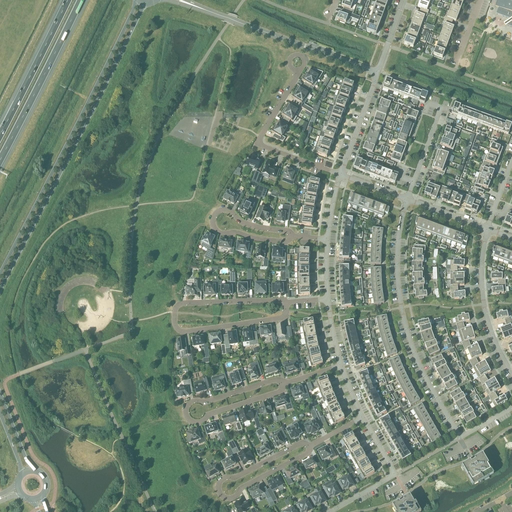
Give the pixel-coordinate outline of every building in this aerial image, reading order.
[(354,4),(353,4),(344,0),(342,6),(345,8),(343,11),(351,14),(354,4)] [(461,9),(463,2),(456,0),(453,0),(451,5),(461,9)] [(511,0),(498,0),(496,7),(498,8),(496,14),(511,19),(511,21),(506,25),(511,27),(511,0)] [(427,10),(429,4),(420,1),(418,7),(421,8),(420,11),(428,14),(429,11),(427,10)] [(385,11),(386,7),(375,2),(373,7),(385,11)] [(458,15),(461,9),(451,5),(449,11),(458,15)] [(383,16),(385,11),(373,7),(372,11),(373,12),(383,16)] [(351,14),(343,11),(342,11),(341,14),(340,14),(339,15),(338,15),(337,20),(340,21),(340,22),(345,24),(345,23),(346,23),(348,17),(350,17),(353,18),(354,15),(351,14)] [(426,17),(428,14),(420,11),(419,14),(416,13),(413,19),(422,23),(425,16),(426,17)] [(456,21),(458,15),(449,11),(447,18),(445,17),(444,20),(452,23),(453,20),(456,21)] [(381,20),(383,16),(373,12),(371,16),(381,20)] [(380,25),(381,20),(371,16),(370,21),(380,25)] [(420,29),(422,23),(413,19),(411,25),(420,29)] [(451,26),(452,23),(444,20),(443,23),(445,24),(442,30),(452,33),(454,27),(451,26)] [(378,29),(380,25),(370,21),(368,26),(378,29)] [(482,21),(479,31),(499,36),(502,26),(482,21)] [(418,35),(420,29),(411,25),(409,31),(418,35)] [(376,34),(378,29),(368,26),(366,31),(367,31),(367,32),(370,33),(370,32),(376,34)] [(449,39),(452,33),(442,30),(440,36),(449,39)] [(416,41),(418,35),(409,31),(406,38),(416,41)] [(447,46),(449,39),(440,36),(438,42),(447,46)] [(413,47),(416,41),(406,38),(404,44),(413,47)] [(445,52),(447,46),(438,42),(436,48),(445,52)] [(442,58),(445,52),(436,48),(433,55),(442,58)] [(305,76),(315,81),(317,78),(319,79),(323,73),(313,69),(312,72),(308,70),(305,76)] [(315,81),(305,76),(302,81),(305,83),(303,86),(309,89),(311,86),(314,88),(317,83),(315,81)] [(388,90),(392,81),(386,79),(383,88),(388,90)] [(341,86),(353,91),(354,87),(353,87),(354,85),(343,81),(341,86)] [(394,92),(397,83),(392,81),(388,90),(394,92)] [(399,94),(402,85),(397,83),(394,92),(399,94)] [(404,96),(407,87),(402,85),(399,94),(404,96)] [(307,93),(309,89),(303,86),(301,89),(298,87),(295,93),(307,100),(310,94),(307,93)] [(352,94),(353,91),(341,86),(339,91),(350,95),(351,94),(352,94)] [(409,98),(412,88),(407,87),(404,96),(409,98)] [(414,100),(417,90),(412,88),(409,98),(414,100)] [(419,102),(422,92),(417,90),(414,100),(419,102)] [(349,97),(350,95),(339,91),(337,97),(349,101),(350,98),(349,97)] [(422,92),(419,102),(424,104),(428,94),(422,92)] [(307,100),(295,93),(292,98),(295,100),(293,103),(298,106),(300,103),(302,104),(305,99),(307,100)] [(348,104),(349,101),(337,97),(335,102),(346,106),(347,104),(348,104)] [(379,106),(388,109),(391,103),(381,100),(379,106)] [(345,108),(346,106),(335,102),(333,107),(345,111),(346,108),(345,108)] [(296,110),(298,106),(293,103),(291,106),(288,105),(285,110),(294,116),(298,110),(296,110)] [(457,116),(461,106),(455,104),(451,114),(457,116)] [(304,105),(302,108),(311,114),(312,110),(304,105)] [(386,116),(388,109),(379,106),(377,112),(386,116)] [(462,118),(466,108),(461,106),(457,116),(462,118)] [(344,115),(345,111),(333,107),(331,112),(342,116),(343,114),(344,115)] [(467,120),(471,110),(466,108),(462,118),(467,120)] [(297,117),(294,116),(285,110),(282,115),(285,117),(283,120),(288,124),(290,120),(293,122),(297,117)] [(407,116),(416,120),(418,113),(409,110),(407,116)] [(472,122),(476,112),(471,110),(467,120),(472,122)] [(342,118),(342,116),(331,112),(329,117),(341,122),(342,119),(342,118)] [(384,122),(386,116),(377,112),(374,118),(384,122)] [(477,123),(481,114),(476,112),(472,122),(477,123)] [(482,125),(486,116),(481,114),(477,123),(482,125)] [(414,126),(416,120),(407,116),(404,122),(414,126)] [(487,127),(491,117),(486,116),(482,125),(487,127)] [(340,125),(341,122),(329,117),(327,123),(338,127),(339,125),(340,125)] [(492,129),(496,119),(491,117),(487,127),(492,129)] [(382,128),(384,122),(374,118),(372,125),(382,128)] [(498,131),(501,121),(496,119),(492,129),(498,131)] [(286,127),(288,124),(283,120),(281,124),(278,122),(274,127),(284,133),(287,128),(286,127)] [(503,133),(506,123),(501,121),(498,131),(503,133)] [(412,132),(414,126),(404,122),(402,129),(412,132)] [(338,129),(338,127),(327,123),(325,128),(337,132),(339,129),(338,129)] [(506,123),(503,133),(508,135),(511,125),(506,123)] [(379,134),(382,128),(372,125),(370,131),(379,134)] [(282,137),(284,133),(274,127),(271,132),(274,134),(272,138),(283,142),(285,139),(282,137)] [(337,132),(325,128),(323,127),(321,132),(335,137),(335,135),(336,136),(337,132)] [(444,134),(455,138),(457,132),(459,133),(460,130),(454,127),(453,130),(446,128),(444,134)] [(409,138),(412,132),(402,129),(400,135),(409,138)] [(377,140),(379,134),(370,131),(367,137),(377,140)] [(334,139),(335,137),(321,132),(320,136),(320,138),(334,143),(335,139),(334,139)] [(457,139),(455,138),(444,134),(442,139),(455,144),(457,139)] [(407,144),(409,138),(400,135),(398,141),(407,144)] [(375,147),(377,140),(367,137),(365,143),(372,145),(375,147)] [(332,146),(334,143),(320,138),(318,143),(331,148),(331,146),(332,146)] [(452,153),(455,144),(442,139),(440,145),(446,148),(445,151),(452,153)] [(405,151),(407,144),(398,141),(395,147),(405,151)] [(490,151),(501,155),(503,149),(496,147),(498,144),(491,141),(490,144),(492,145),(490,151)] [(330,149),(331,148),(318,143),(317,145),(316,148),(330,153),(331,150),(330,149)] [(375,147),(372,145),(365,143),(363,149),(372,153),(374,149),(376,150),(377,148),(375,147)] [(402,157),(405,151),(395,147),(393,153),(402,157)] [(329,156),(330,153),(316,148),(313,153),(327,158),(328,156),(329,156)] [(449,162),(452,153),(445,151),(444,153),(438,151),(436,157),(447,161),(449,162)] [(499,160),(501,155),(490,151),(488,156),(499,160)] [(400,163),(402,157),(393,153),(391,160),(400,163)] [(257,158),(251,156),(250,158),(249,158),(246,165),(251,167),(251,168),(255,170),(255,169),(258,169),(260,164),(261,161),(257,160),(257,158)] [(499,160),(488,156),(486,156),(482,164),(489,167),(490,164),(496,166),(499,160)] [(444,166),(447,161),(436,157),(434,163),(444,166)] [(359,170),(362,161),(357,159),(353,168),(359,170)] [(364,172),(368,163),(362,161),(359,170),(364,172)] [(272,165),(272,164),(269,162),(268,164),(266,163),(262,174),(270,176),(276,178),(279,170),(275,169),(273,168),(274,166),(272,165)] [(369,174),(373,165),(368,163),(364,172),(369,174)] [(447,167),(444,166),(434,163),(432,168),(438,171),(437,174),(440,175),(443,176),(447,167)] [(488,170),(489,167),(482,164),(481,167),(483,168),(481,174),(492,178),(494,172),(488,170)] [(374,176),(378,167),(373,165),(369,174),(374,176)] [(379,177),(383,168),(378,167),(374,176),(379,178),(379,177)] [(386,175),(388,170),(383,168),(379,177),(379,178),(384,180),(386,175)] [(294,182),(296,176),(293,175),(294,173),(291,172),(292,171),(287,169),(283,178),(291,181),(294,182)] [(389,182),(393,172),(388,170),(386,175),(384,180),(389,182)] [(393,172),(389,182),(395,184),(398,174),(393,172)] [(492,178),(481,174),(479,173),(477,179),(490,183),(492,178)] [(307,185),(319,188),(320,185),(319,184),(320,182),(308,179),(307,185)] [(488,189),(490,183),(477,179),(474,187),(481,190),(482,187),(488,189)] [(430,197),(434,186),(435,184),(429,182),(424,195),(430,197)] [(319,191),(319,188),(307,185),(306,191),(317,193),(318,191),(319,191)] [(441,194),(444,187),(440,186),(440,188),(434,186),(430,197),(436,199),(438,192),(441,194)] [(448,203),(452,192),(446,190),(447,188),(444,187),(441,194),(444,195),(442,201),(448,203)] [(317,195),(317,193),(306,191),(304,196),(317,199),(318,195),(317,195)] [(238,197),(227,192),(226,195),(225,195),(223,198),(224,199),(223,199),(227,201),(227,202),(230,203),(234,205),(236,201),(238,203),(243,195),(240,193),(238,197)] [(453,205),(457,195),(452,192),(448,203),(453,205)] [(464,202),(467,195),(463,194),(463,197),(457,195),(453,205),(459,207),(461,201),(464,202)] [(352,205),(356,197),(350,195),(347,203),(352,205)] [(471,212),(475,201),(475,199),(467,195),(464,202),(467,203),(465,209),(471,212)] [(317,199),(304,196),(302,196),(301,201),(303,202),(315,204),(315,202),(316,202),(317,199)] [(358,207),(361,199),(356,197),(352,205),(358,207)] [(363,209),(366,201),(361,199),(358,207),(363,209)] [(246,202),(244,201),(241,207),(243,208),(241,211),(241,212),(248,216),(249,215),(254,205),(246,201),(246,202)] [(368,211),(371,202),(366,201),(363,209),(368,211)] [(475,201),(471,212),(477,214),(480,203),(475,201)] [(373,213),(376,204),(371,202),(368,211),(373,213)] [(378,215),(381,206),(376,204),(373,213),(378,215)] [(288,222),(291,207),(283,206),(282,213),(278,212),(277,222),(280,222),(280,223),(284,223),(285,216),(289,217),(288,221),(288,222)] [(381,206),(378,215),(383,217),(384,213),(388,215),(389,209),(387,208),(381,206)] [(262,208),(260,207),(256,219),(263,222),(265,218),(267,219),(268,217),(270,217),(272,214),(270,213),(270,212),(268,211),(268,210),(266,209),(262,207),(262,208)] [(421,230),(424,222),(418,220),(418,219),(416,219),(415,225),(417,225),(416,229),(421,230)] [(426,232),(429,224),(424,222),(421,230),(426,232)] [(431,234),(434,226),(429,224),(426,232),(431,234)] [(436,236),(439,228),(434,226),(431,234),(436,236)] [(372,235),(382,236),(383,230),(383,231),(383,230),(377,227),(376,229),(373,229),(372,235)] [(441,238),(444,229),(439,228),(436,236),(441,238)] [(446,240),(449,231),(444,229),(441,238),(446,240)] [(451,242),(454,233),(449,231),(446,240),(451,242)] [(456,244),(459,235),(454,233),(451,242),(456,244)] [(211,235),(208,234),(208,235),(207,234),(205,239),(204,238),(202,243),(208,246),(206,249),(209,250),(205,258),(212,261),(214,251),(210,249),(212,244),(212,243),(214,238),(211,236),(211,235)] [(459,235),(456,244),(462,245),(463,242),(467,243),(468,238),(466,237),(459,235)] [(224,241),(220,240),(219,248),(223,248),(223,249),(226,250),(227,249),(230,250),(230,253),(233,254),(234,248),(231,247),(232,242),(227,241),(224,241)] [(245,244),(246,243),(241,242),(241,243),(238,243),(238,244),(237,244),(236,247),(237,248),(237,252),(245,253),(244,259),(251,260),(252,252),(248,251),(249,244),(245,244)] [(413,245),(413,251),(423,251),(424,252),(425,246),(421,246),(421,245),(415,243),(415,245),(413,245)] [(263,247),(263,246),(259,246),(259,247),(257,246),(256,258),(257,258),(260,259),(260,258),(264,258),(265,255),(266,251),(265,251),(265,247),(263,247)] [(278,248),(278,247),(275,247),(275,248),(274,248),(273,254),(272,254),(272,257),(273,257),(273,258),(281,259),(281,260),(285,261),(286,254),(282,254),(283,250),(279,250),(279,249),(278,248)] [(498,259),(501,251),(495,248),(494,247),(493,253),(494,254),(493,257),(498,259)] [(413,275),(422,275),(423,275),(423,268),(422,268),(422,263),(423,263),(423,256),(422,256),(422,252),(423,251),(413,251),(412,251),(412,258),(413,259),(413,263),(412,262),(412,270),(413,270),(413,275)] [(503,261),(507,252),(501,251),(498,259),(503,261)] [(508,265),(511,254),(507,252),(503,261),(509,263),(508,265)] [(450,270),(457,270),(457,267),(464,267),(465,261),(461,261),(461,259),(458,259),(457,260),(453,260),(453,261),(450,261),(450,266),(450,270)] [(457,274),(457,270),(450,270),(450,274),(450,280),(464,280),(464,274),(457,274)] [(498,284),(505,284),(505,280),(505,275),(502,275),(502,274),(498,274),(498,272),(495,272),(495,274),(491,274),(491,280),(498,280),(498,284)] [(423,290),(423,287),(424,287),(423,279),(422,280),(422,275),(413,275),(412,275),(412,283),(414,283),(414,287),(413,287),(413,294),(415,294),(416,298),(418,298),(418,300),(423,299),(423,297),(427,297),(426,292),(425,292),(424,290),(423,290)] [(197,296),(197,293),(201,292),(201,291),(201,279),(194,280),(195,287),(186,287),(187,289),(185,289),(186,293),(187,293),(187,295),(192,295),(192,296),(197,296)] [(450,290),(458,289),(457,286),(464,286),(464,280),(450,280),(450,286),(450,290)] [(218,289),(218,281),(213,281),(213,286),(209,286),(209,285),(205,285),(205,286),(204,286),(204,287),(203,287),(203,291),(204,291),(204,296),(208,296),(211,296),(215,295),(215,289),(218,289)] [(269,288),(269,281),(265,281),(265,284),(256,284),(255,284),(256,294),(260,294),(262,294),(265,294),(266,294),(265,288),(269,288)] [(243,296),(243,295),(244,295),(244,293),(247,293),(247,289),(251,289),(250,282),(247,282),(247,284),(238,284),(238,295),(239,295),(239,296),(243,296)] [(280,285),(280,284),(276,284),(277,285),(272,285),(272,288),(272,291),(272,294),(277,294),(277,295),(281,294),(283,294),(283,285),(280,285)] [(505,284),(498,284),(498,288),(491,289),(492,295),(496,294),(496,296),(499,295),(499,294),(503,294),(503,293),(506,292),(505,287),(505,284)] [(229,287),(229,285),(225,286),(226,287),(221,287),(221,290),(221,293),(221,295),(226,295),(226,296),(230,296),(230,295),(232,295),(232,286),(229,287)] [(458,289),(450,290),(451,294),(451,299),(454,299),(454,300),(458,299),(459,301),(462,300),(462,299),(465,298),(465,292),(458,293),(458,289)] [(383,297),(373,299),(374,305),(377,304),(377,306),(381,305),(381,304),(384,303),(383,297)] [(505,323),(511,320),(511,317),(508,317),(507,312),(503,313),(502,311),(499,312),(499,314),(496,315),(497,321),(504,319),(505,323)] [(457,328),(464,326),(463,322),(470,321),(468,315),(465,316),(464,314),(461,315),(461,316),(457,317),(457,318),(455,318),(456,324),(457,328)] [(377,324),(387,322),(386,317),(386,316),(383,317),(383,315),(379,316),(380,317),(376,318),(377,324)] [(419,328),(430,326),(428,320),(425,321),(424,319),(421,320),(421,321),(418,322),(418,323),(419,328)] [(300,328),(315,326),(314,322),(313,322),(313,320),(299,323),(300,328)] [(502,334),(511,330),(511,320),(505,323),(506,326),(500,329),(502,334)] [(293,338),(291,327),(288,328),(284,328),(284,325),(276,326),(278,338),(285,337),(286,339),(289,338),(293,338)] [(421,334),(431,330),(430,326),(419,328),(421,334)] [(460,337),(473,333),(471,327),(465,329),(464,326),(457,328),(458,331),(460,337)] [(272,335),(270,327),(267,327),(264,328),(260,328),(260,331),(260,334),(261,336),(264,336),(265,337),(268,336),(268,335),(272,335)] [(252,338),(251,330),(247,330),(247,331),(243,331),(244,332),(243,333),(242,333),(243,335),(243,336),(244,336),(245,343),(249,342),(250,346),(258,345),(257,337),(252,338)] [(423,340),(433,336),(431,331),(431,330),(421,334),(423,339),(422,340),(423,340)] [(511,340),(511,330),(502,334),(504,340),(511,337),(511,340)] [(237,336),(236,332),(231,333),(228,333),(229,339),(224,340),(226,349),(230,349),(230,346),(238,345),(237,339),(238,339),(238,336),(237,336)] [(463,347),(470,344),(468,341),(475,339),(473,333),(460,337),(462,343),(463,347)] [(221,344),(220,334),(213,335),(213,334),(210,335),(210,336),(209,336),(209,337),(209,340),(210,340),(211,345),(221,344)] [(435,342),(437,341),(435,335),(433,336),(423,340),(425,345),(435,342)] [(204,346),(203,337),(192,338),(192,339),(191,340),(192,343),(193,343),(194,347),(201,346),(202,349),(204,349),(204,346)] [(306,345),(317,342),(317,340),(318,340),(317,337),(304,339),(306,345)] [(183,339),(179,339),(180,340),(177,340),(177,344),(176,344),(177,348),(178,348),(178,352),(182,351),(182,353),(184,352),(184,356),(191,355),(190,349),(186,349),(186,347),(184,339),(183,339)] [(427,351),(437,346),(435,342),(437,341),(435,342),(425,345),(427,351)] [(307,351),(319,348),(319,344),(318,344),(317,342),(306,345),(307,351)] [(469,355),(480,350),(477,345),(471,347),(470,344),(463,347),(464,350),(467,349),(469,355)] [(437,346),(427,351),(430,356),(429,356),(430,357),(440,352),(437,346)] [(308,356),(320,353),(319,351),(320,351),(319,348),(307,351),(308,356)] [(395,348),(385,352),(387,357),(397,354),(397,353),(395,348)] [(471,365),(477,361),(476,358),(482,356),(480,350),(469,355),(471,360),(469,361),(471,365)] [(310,362),(322,358),(321,355),(320,355),(320,353),(308,356),(310,362)] [(434,366),(444,361),(441,356),(431,360),(431,361),(432,361),(434,366)] [(322,358),(310,362),(311,367),(323,364),(322,362),(323,362),(322,358)] [(391,367),(400,363),(398,358),(399,358),(398,358),(389,362),(391,367)] [(291,365),(284,368),(286,374),(287,374),(287,375),(290,374),(290,373),(297,371),(296,367),(299,366),(297,359),(290,362),(291,365)] [(363,360),(354,364),(356,370),(361,368),(361,367),(365,365),(363,360)] [(268,375),(278,372),(277,369),(280,369),(277,361),(272,363),(273,366),(266,368),(267,371),(266,372),(267,375),(268,374),(268,375)] [(436,371),(446,366),(444,361),(434,366),(436,371)] [(475,373),(488,367),(485,361),(479,365),(477,361),(471,365),(472,368),(475,373)] [(251,380),(258,378),(256,371),(260,370),(257,362),(250,365),(251,369),(248,371),(251,380)] [(393,372),(402,368),(401,363),(400,363),(391,367),(393,372)] [(440,377),(449,371),(446,366),(436,371),(437,371),(440,376),(439,376),(439,377),(440,376),(440,377)] [(480,382),(486,378),(485,375),(491,372),(488,367),(475,373),(480,382)] [(395,376),(404,372),(402,368),(393,372),(395,376)] [(245,379),(242,370),(238,371),(239,373),(236,374),(230,376),(230,377),(229,377),(231,384),(232,383),(233,386),(241,383),(240,380),(241,380),(245,379)] [(360,380),(369,376),(367,371),(363,373),(362,372),(357,374),(360,380)] [(442,382),(452,376),(449,371),(440,377),(443,381),(442,382)] [(397,380),(406,376),(404,372),(395,376),(397,380)] [(362,385),(371,381),(369,376),(360,380),(362,385)] [(399,384),(408,380),(406,376),(397,380),(399,384)] [(445,386),(455,380),(452,376),(442,382),(445,386)] [(200,393),(203,392),(207,391),(205,386),(209,385),(207,377),(203,378),(205,384),(195,387),(195,390),(196,394),(196,393),(196,394),(200,393)] [(225,389),(224,384),(227,383),(225,377),(219,379),(220,382),(213,385),(213,386),(212,386),(213,389),(214,388),(215,392),(216,391),(216,392),(219,391),(218,391),(219,390),(221,390),(225,389)] [(318,387),(330,383),(329,380),(328,380),(327,378),(316,382),(318,387)] [(487,389),(497,384),(494,378),(488,382),(486,378),(480,382),(482,386),(485,384),(487,389)] [(192,387),(190,380),(183,382),(184,386),(185,388),(176,390),(176,393),(176,397),(177,397),(177,398),(181,397),(181,398),(185,397),(189,396),(188,388),(192,387)] [(401,388),(410,384),(408,380),(399,384),(401,388)] [(455,380),(445,386),(448,391),(447,391),(448,391),(457,386),(455,380),(454,381),(455,380)] [(364,389),(374,385),(373,385),(371,381),(362,385),(364,389)] [(320,393),(331,389),(330,387),(331,386),(330,383),(318,387),(320,393)] [(403,393),(412,388),(410,384),(401,388),(403,393)] [(490,399),(496,396),(494,392),(500,389),(497,384),(487,389),(485,391),(490,399)] [(366,394),(375,390),(376,390),(374,385),(364,389),(366,394)] [(302,390),(301,387),(291,391),(293,398),(294,398),(295,401),(298,399),(297,397),(302,396),(304,401),(309,399),(306,389),(302,390)] [(405,397),(414,392),(412,388),(403,393),(405,397)] [(322,398),(334,393),(333,390),(332,390),(331,389),(320,393),(322,398)] [(453,400),(463,394),(462,394),(459,389),(450,395),(453,400)] [(368,399),(378,394),(377,395),(375,390),(366,394),(368,399)] [(408,401),(416,396),(417,396),(414,392),(405,397),(408,401)] [(324,403),(335,399),(334,397),(335,397),(334,393),(322,398),(324,403)] [(370,403),(380,399),(378,394),(368,399),(370,403)] [(455,404),(465,399),(463,394),(453,400),(455,404)] [(416,396),(408,401),(410,406),(420,401),(419,400),(419,401),(416,396)] [(496,396),(490,399),(495,407),(497,406),(497,407),(501,405),(502,406),(505,404),(504,403),(507,401),(504,396),(498,399),(496,396)] [(286,400),(285,398),(278,400),(278,399),(275,400),(275,401),(274,401),(277,408),(285,405),(287,411),(292,409),(289,399),(286,400)] [(326,409),(338,404),(337,400),(336,401),(335,399),(324,403),(326,409)] [(381,404),(382,403),(380,399),(370,403),(372,408),(381,404)] [(458,410),(468,404),(465,399),(455,404),(456,404),(458,409),(458,410)] [(267,406),(267,404),(260,406),(261,408),(259,409),(261,415),(263,414),(264,416),(270,414),(269,412),(271,411),(269,405),(267,406)] [(329,414),(340,409),(339,407),(340,407),(338,404),(326,409),(329,414)] [(375,413),(384,408),(381,404),(372,408),(375,413)] [(416,415),(424,410),(422,405),(422,404),(413,410),(416,415)] [(461,415),(471,409),(468,404),(458,410),(458,409),(461,414),(461,415)] [(384,408),(375,413),(378,418),(382,416),(382,415),(387,412),(385,407),(384,408)] [(331,419),(343,414),(341,410),(340,411),(340,409),(329,414),(331,419)] [(463,419),(473,413),(471,409),(461,415),(463,419)] [(254,418),(253,415),(251,411),(248,412),(247,410),(239,412),(240,416),(239,416),(241,420),(242,420),(243,424),(250,421),(250,420),(254,419),(258,430),(261,429),(257,417),(254,418)] [(418,419),(427,414),(425,410),(424,410),(416,415),(418,419)] [(473,413),(463,419),(464,419),(467,424),(466,424),(467,424),(470,422),(470,424),(474,422),(473,421),(476,419),(476,418),(478,417),(475,412),(473,413)] [(235,422),(233,414),(225,417),(225,416),(222,417),(222,418),(224,426),(235,422)] [(343,414),(331,419),(334,424),(344,419),(343,417),(344,417),(343,414)] [(420,423),(429,418),(427,414),(418,419),(420,423)] [(382,426),(391,421),(388,416),(384,419),(383,418),(379,420),(382,426)] [(422,427),(431,422),(429,418),(420,423),(422,427)] [(296,439),(298,438),(299,437),(298,436),(302,434),(299,430),(303,429),(299,421),(292,424),(293,427),(286,431),(289,436),(289,437),(291,441),(295,439),(296,439)] [(319,426),(316,421),(315,421),(311,423),(310,423),(310,422),(309,422),(308,422),(306,423),(305,423),(305,424),(305,425),(305,426),(305,427),(306,429),(305,429),(307,434),(308,433),(309,434),(311,433),(312,435),(318,432),(317,430),(319,429),(318,426),(319,426)] [(384,430),(393,425),(391,421),(382,426),(384,430)] [(425,431),(434,425),(431,422),(422,427),(425,431)] [(216,425),(215,424),(212,425),(207,426),(208,427),(205,428),(207,435),(217,432),(218,433),(222,432),(219,424),(216,425)] [(387,435),(396,430),(393,425),(384,430),(387,435)] [(427,434),(436,429),(434,425),(425,431),(427,434)] [(259,437),(264,434),(261,429),(256,431),(259,437)] [(278,448),(281,446),(284,444),(282,440),(284,439),(283,438),(285,437),(281,429),(274,433),(276,436),(272,438),(275,443),(274,444),(275,447),(277,446),(278,448)] [(429,439),(438,434),(436,429),(427,434),(429,439)] [(200,434),(198,430),(197,430),(194,431),(193,430),(189,432),(189,433),(187,434),(188,438),(187,438),(189,443),(190,443),(198,441),(200,444),(205,442),(203,435),(199,436),(199,435),(200,434)] [(389,439),(398,434),(396,430),(387,435),(389,439)] [(345,445),(356,439),(354,436),(353,436),(352,434),(342,440),(345,445)] [(392,443),(401,438),(398,434),(389,439),(392,443)] [(438,434),(429,439),(432,444),(435,442),(436,443),(439,442),(438,440),(441,439),(441,438),(438,434)] [(395,448),(404,442),(402,438),(401,439),(401,438),(392,443),(395,448)] [(348,450),(358,444),(357,442),(358,442),(356,439),(345,445),(348,450)] [(228,443),(232,451),(232,452),(237,449),(233,441),(228,443)] [(397,452),(406,447),(403,443),(404,442),(395,448),(397,452)] [(266,445),(265,443),(263,444),(264,447),(256,451),(258,454),(257,454),(258,457),(259,456),(260,457),(270,452),(267,445),(266,445)] [(350,455),(361,448),(360,445),(359,446),(358,444),(348,450),(350,455)] [(330,451),(327,446),(324,448),(323,447),(320,448),(321,449),(318,451),(322,460),(329,457),(331,459),(336,456),(333,450),(330,451)] [(400,457),(408,452),(406,447),(397,452),(400,457)] [(353,459),(363,453),(362,452),(363,451),(361,448),(350,455),(353,459)] [(245,451),(245,450),(244,450),(242,451),(242,452),(242,453),(238,455),(240,458),(240,459),(241,462),(242,462),(244,465),(247,464),(248,464),(249,464),(250,463),(251,462),(252,461),(250,458),(252,457),(249,451),(247,452),(246,450),(245,451)] [(235,457),(232,452),(232,451),(226,454),(229,459),(221,463),(225,470),(235,465),(232,459),(235,457)] [(408,452),(400,457),(403,462),(407,460),(407,459),(411,456),(408,452)] [(356,464),(367,458),(365,455),(364,455),(363,453),(353,459),(356,464)] [(493,473),(482,455),(474,460),(475,459),(476,461),(473,462),(471,464),(470,462),(462,467),(472,485),(493,473)] [(358,469),(369,463),(368,461),(369,461),(367,458),(356,464),(358,469)] [(315,463),(313,459),(307,462),(307,461),(303,463),(304,463),(303,464),(306,470),(316,465),(318,469),(322,468),(318,461),(315,463)] [(213,476),(216,475),(219,473),(217,470),(220,468),(217,462),(211,466),(212,469),(206,472),(207,474),(206,475),(208,478),(209,478),(213,476)] [(361,474),(372,467),(371,464),(370,465),(369,463),(358,469),(361,474)] [(296,467),(293,468),(293,469),(286,473),(289,477),(285,479),(289,485),(292,484),(290,479),(300,474),(297,467),(296,467)] [(372,467),(361,474),(364,479),(374,473),(373,471),(374,470),(372,467)] [(278,477),(278,476),(275,478),(267,482),(273,492),(276,491),(275,489),(283,485),(279,476),(278,477)] [(354,486),(349,477),(346,478),(345,477),(338,481),(343,490),(347,487),(348,489),(354,486)] [(334,497),(340,494),(333,482),(323,487),(329,498),(333,495),(334,497)] [(263,494),(259,487),(253,490),(253,489),(253,490),(249,492),(253,499),(255,498),(255,499),(260,497),(259,496),(263,494)] [(317,493),(310,497),(315,506),(319,503),(320,505),(326,502),(318,488),(315,489),(317,493)] [(414,511),(407,498),(403,500),(404,502),(402,503),(399,505),(398,503),(399,503),(399,502),(392,506),(395,511),(414,511)] [(308,511),(312,510),(307,500),(304,502),(303,501),(296,505),(300,511),(303,511),(305,511),(308,511)] [(245,511),(249,508),(246,502),(242,505),(240,502),(239,503),(238,502),(235,503),(236,504),(234,505),(236,508),(235,508),(236,509),(234,510),(234,511),(245,511)]
